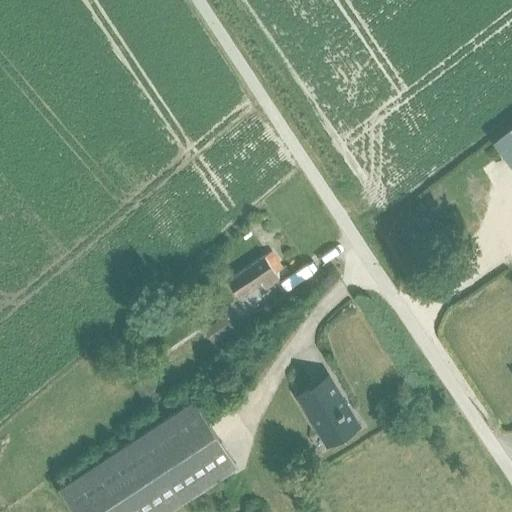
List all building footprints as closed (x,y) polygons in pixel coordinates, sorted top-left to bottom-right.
[(511,165),(511,135),(498,145),(511,165)] [(234,278),(243,290),(280,265),(271,252),(234,278)] [(213,342),(235,327),(225,313),(204,329),(213,342)] [(296,385),(333,440),(362,420),(325,365),(296,385)] [(61,478),(83,511),(166,511),(243,460),(194,388),(61,478)]
